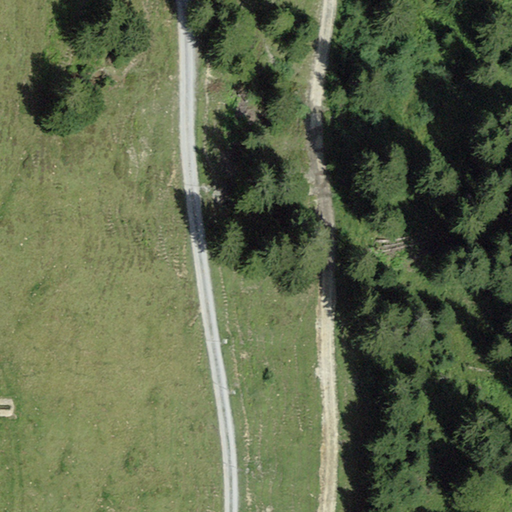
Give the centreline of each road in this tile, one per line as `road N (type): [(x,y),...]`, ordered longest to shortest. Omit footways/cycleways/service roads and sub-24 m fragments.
road 1 (track): [(235,511),(243,459),(176,0)]
road 2 (track): [(329,511),(332,274),(315,96),(323,0)]
